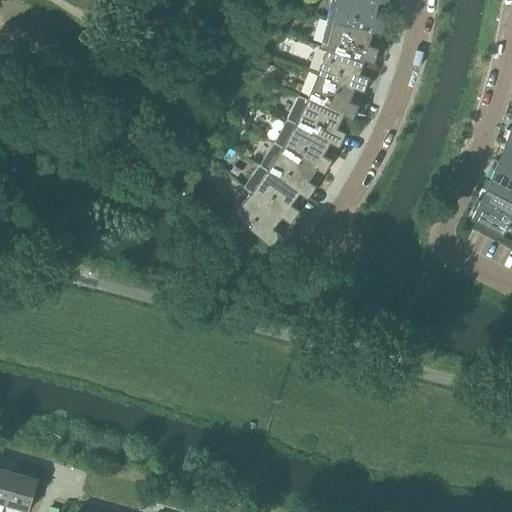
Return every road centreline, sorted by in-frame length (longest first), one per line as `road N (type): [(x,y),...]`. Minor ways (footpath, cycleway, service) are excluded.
road 1 (residential): [(511,281),(438,239),(467,186),(511,60)]
road 2 (residential): [(334,251),(331,232),(380,145),(422,0)]
